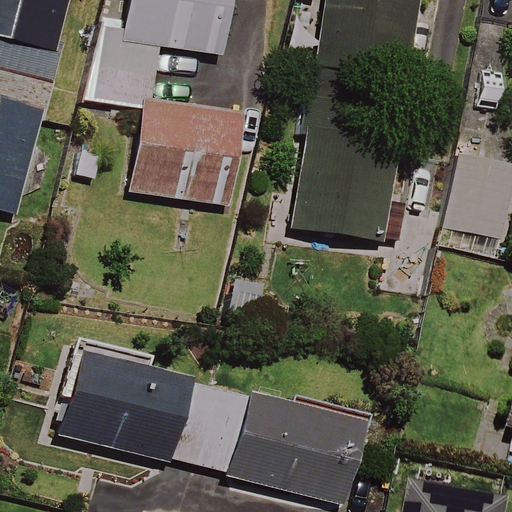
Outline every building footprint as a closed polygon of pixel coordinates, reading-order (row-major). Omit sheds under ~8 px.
[(28,122),(35,124),(60,0),(0,0),(0,216),(8,219),(28,122)] [(220,0),(111,0),(107,35),(89,32),(79,103),(140,112),(148,52),(212,60),(220,0)] [(285,232),(368,246),(385,145),(355,140),(365,77),(396,82),(409,0),(318,0),(297,130),(302,131),(285,232)] [(228,125),(132,113),(122,199),(218,210),(228,125)] [(504,173),(447,164),(433,251),(490,260),(504,173)] [(143,361),(70,344),(48,441),(333,506),(351,429),(138,380),(143,361)] [(511,365),(494,436),(511,440),(511,365)] [(498,511),(499,509),(395,500),(393,511),(498,511)]
